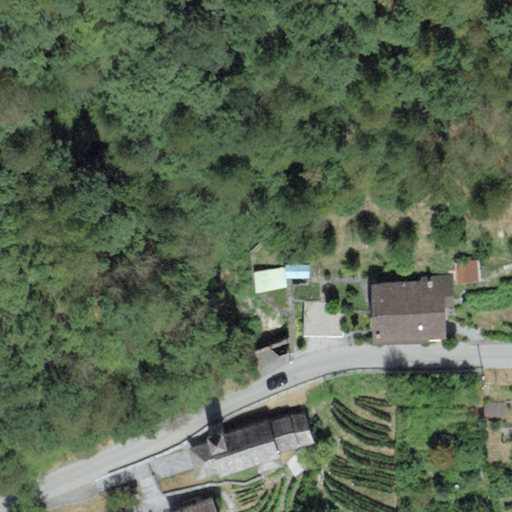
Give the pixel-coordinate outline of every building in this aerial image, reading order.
[(478,260),(454,264),(456,285),(480,281),(478,260)] [(260,264),(260,285),(289,285),(289,264),(260,264)] [(420,283),(368,284),(370,346),(444,344),(442,307),(453,307),(452,275),(420,276),(420,283)] [(503,402),(482,402),(482,419),(503,419),(503,402)] [(213,438),(189,445),(198,471),(219,464),(220,467),(256,456),(258,465),(281,458),(277,446),(311,435),(303,409),(268,420),(267,418),(225,431),(226,433),(213,438)] [(209,425),(213,438),(226,433),(225,431),(222,421),(209,425)] [(174,511),(215,511),(211,499),(174,511)]
